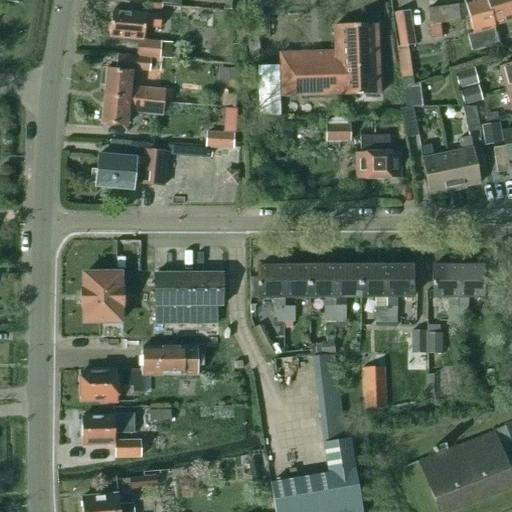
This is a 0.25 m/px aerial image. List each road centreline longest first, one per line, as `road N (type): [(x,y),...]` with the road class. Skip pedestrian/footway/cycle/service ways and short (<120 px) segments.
road 1 (residential): [(511,225),(40,223)]
road 2 (residential): [(39,511),(40,223)]
road 3 (residential): [(40,223),(49,87)]
